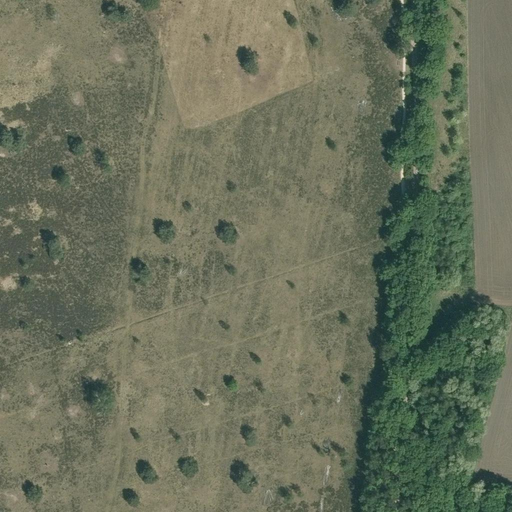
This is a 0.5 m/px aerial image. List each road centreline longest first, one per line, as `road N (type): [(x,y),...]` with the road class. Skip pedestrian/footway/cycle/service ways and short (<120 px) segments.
road 1 (track): [(166,0),(145,132),(119,458),(106,511)]
road 2 (track): [(399,511),(414,0)]
